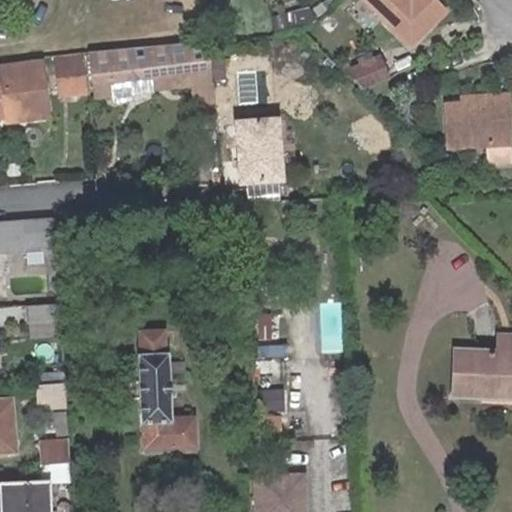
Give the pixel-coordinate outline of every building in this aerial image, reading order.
[(447,11),(436,0),(362,0),(363,0),(412,47),(447,11)] [(187,41),(86,50),(89,83),(109,82),(122,81),(129,80),(154,78),(154,87),(190,84),(209,82),(206,47),(187,49),(187,41)] [(362,90),(392,72),(378,50),(349,68),(362,90)] [(47,115),(40,58),(0,62),(0,95),(1,95),(4,120),(47,115)] [(79,65),(53,68),(55,89),(82,86),(79,65)] [(122,81),(109,82),(111,102),(130,100),(129,80),(122,81)] [(211,107),(209,82),(190,84),(192,109),(211,107)] [(493,104),(465,105),(448,106),(451,148),(511,145),(511,132),(509,95),(493,96),(493,104)] [(464,98),(465,105),(493,104),(493,96),(464,98)] [(272,122),(232,124),(233,149),(244,148),(244,160),(234,161),(236,184),(275,181),(272,122)] [(244,148),(233,149),(234,161),(244,160),(244,148)] [(48,224),(0,227),(0,256),(50,253),(48,224)] [(346,302),(329,301),(328,349),(345,349),(346,302)] [(55,303),(23,306),(25,322),(56,319),(55,303)] [(137,335),(144,449),(195,447),(194,417),(169,418),(165,353),(180,351),(179,331),(137,335)] [(511,337),(499,337),(498,352),(511,352),(511,337)] [(453,395),(482,397),(484,351),(455,350),(453,395)] [(511,398),(511,352),(498,352),(484,351),(482,397),(511,398)] [(62,383),(36,386),(38,407),(63,407),(62,383)] [(258,412),(284,410),(283,390),(257,392),(258,412)] [(0,452),(13,451),(12,401),(0,401),(0,452)] [(258,416),(260,443),(282,442),(281,416),(258,416)] [(40,465),(67,463),(65,441),(39,443),(40,465)] [(254,477),(254,511),(304,511),(304,475),(254,477)] [(22,511),(48,511),(47,482),(0,483),(0,495),(0,501),(21,500),(22,511)] [(22,511),(21,500),(0,501),(0,511),(22,511)]
